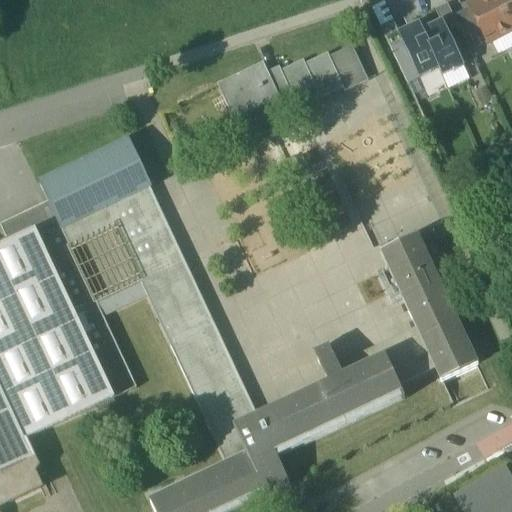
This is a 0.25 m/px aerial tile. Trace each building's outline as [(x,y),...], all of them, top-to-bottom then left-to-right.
[(488,43),(511,31),(494,0),(482,0),(469,7),(480,29),(488,43)] [(511,0),(494,0),(511,31),(511,33),(511,0)] [(446,31),(457,26),(452,16),(447,4),(434,10),(440,22),(441,21),(446,31)] [(469,7),(452,16),(457,26),(463,38),(480,29),(469,7)] [(380,27),(391,48),(402,43),(397,34),(397,33),(398,33),(392,21),(381,27),(380,27)] [(440,22),(421,31),(439,69),(442,76),(463,67),(446,31),(441,21),(440,22)] [(418,79),(439,69),(421,31),(417,24),(398,33),(397,33),(397,34),(402,43),(418,79)] [(217,86),(233,120),(277,99),(282,109),(294,103),(295,107),(318,96),(320,100),(342,89),(344,93),(368,82),(351,48),(329,58),(327,55),(304,65),(303,62),(268,78),(262,65),(217,86)] [(39,184),(48,203),(57,222),(61,230),(149,189),(150,188),(129,142),(39,184)] [(155,203),(149,189),(61,230),(70,249),(114,228),(139,280),(139,282),(167,269),(172,267),(144,208),(155,203)] [(0,227),(9,245),(57,222),(48,203),(0,225),(0,227)] [(241,425),(257,418),(155,203),(144,208),(172,267),(167,269),(178,292),(241,425)] [(0,390),(24,442),(24,441),(136,389),(102,317),(95,301),(70,249),(61,230),(57,222),(9,245),(0,248),(0,390)] [(412,346),(385,359),(398,387),(434,370),(440,383),(477,365),(417,236),(380,254),(415,330),(406,334),(412,346)] [(178,292),(167,269),(139,282),(146,297),(151,305),(178,292)] [(139,280),(95,301),(102,317),(146,297),(139,282),(139,280)] [(241,425),(178,292),(151,305),(225,464),(245,454),(233,429),(241,425)] [(257,418),(241,425),(233,429),(245,454),(225,464),(148,500),(153,511),(219,511),(286,481),(277,460),(274,455),(402,395),(398,387),(385,359),(384,358),(342,378),(328,347),(314,354),(328,384),(257,418)] [(0,511),(0,508),(40,490),(33,474),(37,468),(24,441),(24,442),(0,390),(0,511)] [(274,455),(277,460),(404,401),(402,395),(274,455)] [(511,511),(511,485),(504,471),(455,498),(462,511),(511,511)] [(286,481),(219,511),(234,511),(289,487),(286,481)]
